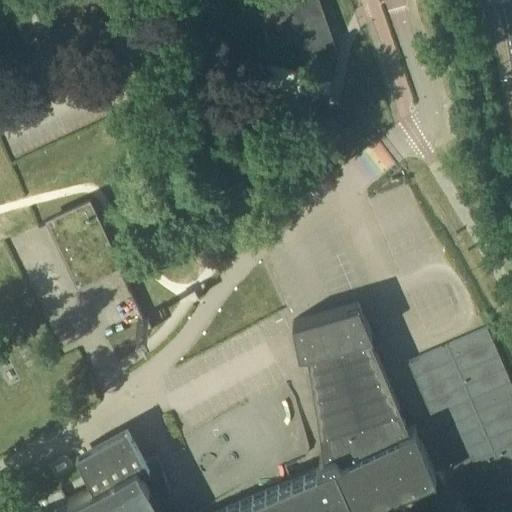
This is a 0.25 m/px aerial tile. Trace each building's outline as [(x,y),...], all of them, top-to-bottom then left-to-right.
[(53,0),(54,1),(45,5),(42,0),(30,0),(14,8),(27,37),(54,25),(53,22),(62,18),(63,21),(92,7),(96,9),(101,7),(103,2),(108,0),(116,0),(122,13),(149,0),(53,0)] [(336,50),(318,0),(225,0),(235,28),(263,18),(271,44),(299,35),(307,60),(336,50)] [(100,270),(118,261),(100,222),(89,201),(51,219),(79,280),(100,270)] [(435,475),(437,474),(421,438),(420,438),(416,427),(416,426),(416,424),(409,427),(369,334),(372,333),(359,301),(294,320),(300,351),(308,352),(323,453),(320,455),(323,464),(318,467),(301,474),(214,511),(179,511),(172,499),(170,491),(171,491),(158,453),(154,454),(147,458),(128,424),(76,452),(95,485),(68,500),(61,487),(2,511),(327,511),(335,509),(336,511),(353,511),(358,510),(358,507),(434,474),(435,475)] [(474,511),(511,511),(511,382),(488,327),(487,327),(409,361),(458,475),(474,511)]
